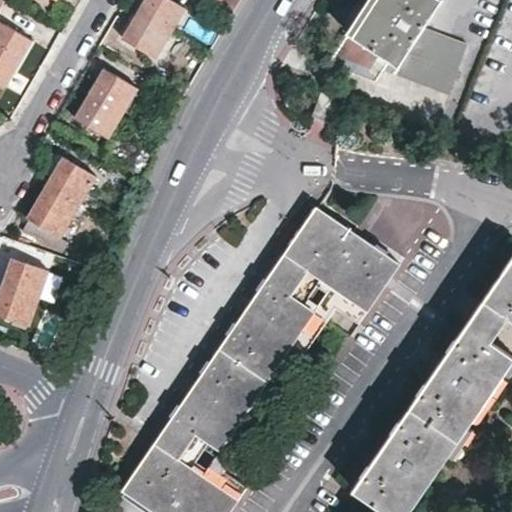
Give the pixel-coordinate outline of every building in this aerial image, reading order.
[(157,57),(186,7),(173,0),(147,0),(125,38),(157,57)] [(237,0),(214,0),(231,10),(234,5),(237,0)] [(465,39),(424,23),(438,0),(367,0),(329,62),(375,80),(381,66),(445,90),(465,39)] [(10,67),(28,39),(0,21),(0,82),(4,85),(13,72),(10,67)] [(109,135),(137,89),(106,69),(78,117),(109,135)] [(332,119),(340,98),(326,92),(317,113),(332,119)] [(143,177),(154,156),(142,150),(132,170),(143,177)] [(34,216),(65,233),(99,174),(70,157),(55,183),(50,184),(31,215),(34,216)] [(259,417),(336,307),(358,322),(400,263),(317,206),(211,363),(126,488),(160,511),(229,511),(249,485),(225,468),(259,417)] [(71,238),(65,233),(34,216),(26,230),(63,251),(71,238)] [(0,314),(31,326),(51,270),(13,257),(4,285),(8,287),(0,310),(0,314)] [(407,511),(511,360),(511,356),(492,342),(510,316),(511,316),(511,263),(447,357),(355,490),(382,509),(379,511),(407,511)]
